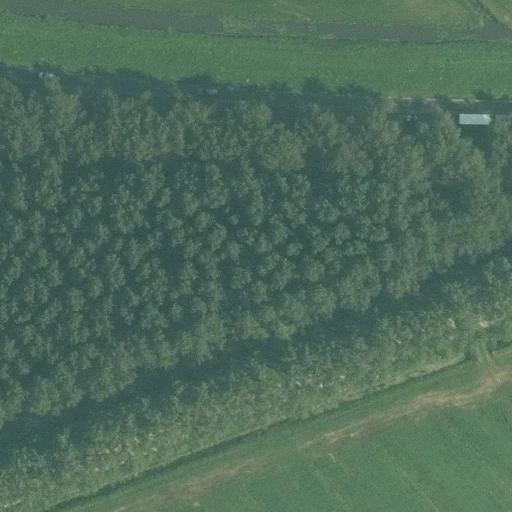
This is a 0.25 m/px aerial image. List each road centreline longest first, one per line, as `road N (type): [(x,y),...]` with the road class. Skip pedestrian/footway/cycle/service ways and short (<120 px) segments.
road 1 (unclassified): [(0,504),(511,316)]
road 2 (primary): [(511,105),(215,92),(0,72)]
